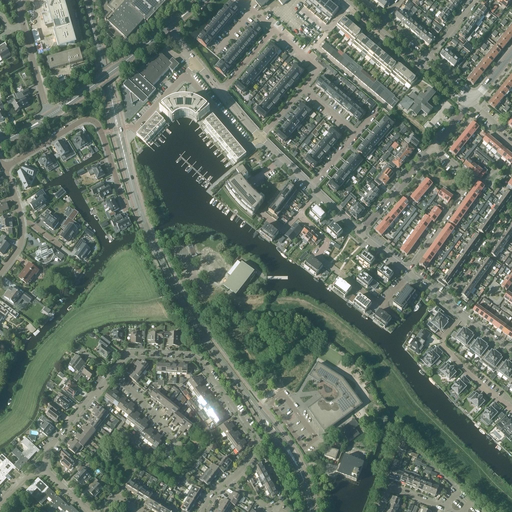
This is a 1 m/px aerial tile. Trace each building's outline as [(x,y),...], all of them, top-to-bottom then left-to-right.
[(46,0),(51,14),(44,16),(47,28),(54,26),(61,48),(75,44),(62,0),(46,0)] [(118,40),(122,36),(126,40),(144,20),(147,23),(168,0),(171,3),(174,0),(115,0),(111,4),(110,3),(110,2),(103,3),(105,19),(113,27),(109,32),(118,40)] [(267,6),(265,4),(269,0),(278,0),(282,5),(288,0),(254,0),(260,8),(261,7),(262,9),(267,6)] [(316,9),(323,0),(315,0),(312,5),(316,9)] [(321,13),(329,3),(326,0),(323,0),(316,9),(321,13)] [(380,0),(378,3),(384,8),(390,1),(387,0),(380,0)] [(459,4),(453,0),(452,0),(449,4),(455,9),(459,4)] [(507,0),(501,0),(499,3),(498,5),(501,7),(502,5),(507,9),(509,6),(507,5),(510,2),(507,0)] [(405,16),(414,6),(408,1),(404,6),(406,7),(403,13),(400,10),(394,17),(400,22),(405,16)] [(227,7),(235,15),(236,13),(238,11),(234,7),(235,5),(232,3),(231,4),(230,4),(227,7)] [(325,16),(334,6),(329,3),(321,13),(325,16)] [(455,9),(449,4),(445,9),(451,14),(455,9)] [(330,20),(338,10),(334,6),(325,16),(330,20)] [(477,11),(483,16),(485,17),(489,13),(487,11),(481,6),(477,11)] [(235,15),(227,7),(223,11),(232,18),(233,16),(234,17),(235,15)] [(451,14),(445,9),(441,14),(447,19),(451,14)] [(232,18),(223,11),(220,15),(229,22),(230,21),(230,20),(232,18)] [(485,17),(483,16),(477,11),(473,16),(479,21),(481,22),(485,17)] [(447,19),(441,14),(438,18),(437,18),(434,21),(439,25),(442,22),(444,24),(447,19)] [(229,22),(220,15),(217,18),(225,26),(227,23),(228,24),(229,22)] [(405,26),(410,20),(405,16),(400,22),(405,26)] [(479,21),(473,16),(470,21),(476,25),(479,21)] [(225,26),(217,18),(214,22),(223,30),(224,28),(223,28),(225,26)] [(341,30),(348,22),(343,18),(336,26),(341,30)] [(409,29),(414,23),(410,20),(405,26),(409,29)] [(476,25),(470,21),(466,25),(472,30),(476,25)] [(223,30),(214,22),(211,26),(219,33),(221,31),(223,30)] [(348,22),(341,30),(340,31),(345,35),(345,34),(353,26),(348,22)] [(414,33),(419,27),(414,23),(409,29),(414,33)] [(250,27),(258,35),(262,31),(261,30),(262,29),(259,26),(258,27),(254,24),(253,26),(252,25),(250,27)] [(442,29),(437,24),(435,27),(433,29),(438,33),(442,29)] [(473,31),(472,30),(466,25),(462,30),(470,37),(472,34),(473,31)] [(219,33),(211,26),(207,30),(216,37),(218,35),(217,35),(219,33)] [(345,34),(350,38),(357,29),(353,26),(345,34)] [(258,35),(250,27),(248,30),(248,31),(248,32),(255,38),(258,35)] [(418,37),(423,31),(419,27),(414,33),(418,37)] [(362,33),(357,29),(350,38),(349,39),(352,41),(350,42),(352,44),(355,41),(360,35),(361,35),(362,33)] [(216,37),(207,30),(204,33),(213,40),(215,38),(216,37)] [(466,41),(470,37),(462,30),(458,35),(460,37),(458,39),(463,43),(465,41),(466,41)] [(423,41),(428,35),(423,31),(418,37),(423,41)] [(255,38),(248,32),(246,33),(246,32),(244,35),(252,42),(255,38)] [(428,35),(423,41),(429,46),(435,39),(431,36),(433,34),(431,32),(428,35)] [(213,40),(204,33),(201,37),(210,44),(211,43),(211,42),(213,40)] [(496,45),(502,50),(511,39),(505,34),(496,45)] [(252,42),(244,35),(241,37),(242,38),(241,39),(249,46),(252,42)] [(360,35),(355,41),(352,44),(357,48),(365,39),(361,35),(360,35)] [(210,44),(201,37),(198,41),(206,48),(208,45),(209,46),(210,44)] [(249,46),(241,39),(240,40),(239,40),(237,42),(246,49),(249,46)] [(370,42),(365,39),(357,48),(362,52),(370,42)] [(246,49),(237,42),(235,45),(236,45),(235,46),(243,53),(246,49)] [(362,52),(366,56),(374,46),(370,42),(362,52)] [(464,45),(464,46),(462,47),(463,47),(470,54),(474,49),(466,42),(464,44),(464,45)] [(6,48),(7,46),(6,46),(5,44),(0,46),(0,57),(2,61),(10,55),(6,48)] [(272,44),(269,48),(277,54),(280,50),(279,49),(280,49),(275,45),(275,46),(272,44)] [(233,47),(231,49),(240,57),(243,53),(235,46),(234,48),(233,47)] [(371,60),(379,50),(374,46),(366,56),(371,60)] [(440,55),(445,59),(450,53),(451,51),(447,47),(440,55)] [(485,58),(492,63),(501,52),(494,47),(485,58)] [(275,60),(278,56),(276,55),(277,54),(269,48),(265,52),(275,60)] [(51,70),(83,61),(80,49),(47,59),(51,70)] [(240,57),(231,49),(229,52),(230,53),(229,54),(236,60),(240,57)] [(371,60),(375,64),(383,54),(379,50),(371,60)] [(275,60),(265,52),(261,57),(271,65),(275,60)] [(179,66),(173,60),(172,60),(170,62),(160,53),(153,60),(152,59),(145,67),(144,66),(137,73),(136,72),(135,73),(131,76),(132,77),(124,86),(131,93),(130,94),(131,102),(133,102),(135,101),(136,100),(137,99),(140,101),(144,97),(147,100),(156,91),(152,87),(169,69),(173,73),(179,66)] [(449,63),(454,57),(450,53),(445,59),(449,63)] [(227,54),(225,57),(233,64),(236,60),(229,54),(228,55),(227,54)] [(375,64),(376,64),(380,67),(381,67),(380,67),(388,58),(383,54),(375,64)] [(257,61),(265,68),(269,64),(270,65),(271,65),(261,57),(261,56),(257,61)] [(233,64),(225,57),(223,59),(223,60),(223,61),(230,68),(233,64)] [(454,57),(449,63),(454,67),(456,65),(459,67),(464,61),(461,59),(459,61),(454,57)] [(380,67),(381,67),(385,71),(392,62),(388,58),(380,67)] [(476,69),(483,74),(492,63),(485,58),(476,69)] [(221,62),(219,64),(227,71),(230,68),(223,61),(221,62)] [(254,65),(261,72),(265,68),(257,61),(254,65)] [(346,70),(351,65),(346,61),(342,66),(346,70)] [(385,71),(384,71),(389,75),(390,74),(397,66),(392,62),(385,71)] [(295,63),(291,67),(301,75),(304,71),(302,69),(302,68),(298,65),(295,63)] [(227,71),(219,64),(216,67),(217,67),(216,69),(224,75),(227,71)] [(397,66),(390,74),(395,78),(403,68),(398,64),(397,66)] [(250,69),(250,70),(259,78),(260,77),(258,76),(261,72),(254,65),(251,69),(250,69)] [(351,73),(355,68),(351,65),(346,70),(351,73)] [(288,71),(297,79),(301,75),(291,67),(288,71)] [(356,77),(360,72),(355,68),(351,73),(356,77)] [(399,81),(407,72),(403,68),(395,78),(399,81)] [(483,74),(476,69),(467,80),(474,85),(483,74)] [(256,82),(259,78),(250,70),(246,74),(256,82)] [(297,79),(288,71),(287,72),(289,74),(286,77),(293,84),(297,79)] [(364,76),(362,74),(360,72),(356,77),(360,81),(364,76)] [(404,85),(406,83),(412,76),(407,72),(399,81),(404,85)] [(252,87),(256,82),(246,74),(242,79),(250,85),(252,87)] [(328,79),(324,75),(315,85),(320,89),(328,79)] [(294,84),(293,84),(286,77),(285,78),(283,76),(280,80),(290,88),(294,84)] [(369,80),(364,76),(360,81),(365,85),(369,80)] [(417,80),(412,76),(406,83),(404,85),(405,86),(408,89),(409,89),(409,88),(410,87),(417,80)] [(242,79),(238,83),(248,91),(249,90),(247,89),(250,85),(242,79)] [(324,93),(332,83),(328,79),(320,89),(324,93)] [(289,89),(290,88),(280,80),(276,84),(286,93),(289,89)] [(365,85),(367,87),(369,89),(374,84),(369,80),(365,85)] [(497,93),(503,98),(511,87),(511,86),(506,81),(497,93)] [(245,95),(248,91),(238,83),(235,87),(238,89),(237,90),(241,94),(242,93),(245,95)] [(328,96),(337,87),(332,83),(324,93),(325,93),(328,96)] [(282,97),(286,93),(276,84),(272,89),(282,97)] [(333,100),(341,90),(337,87),(328,96),(333,100)] [(279,101),(282,97),(272,89),(269,93),(271,95),(279,101)] [(407,111),(408,110),(416,116),(421,111),(427,116),(432,110),(426,105),(435,95),(429,89),(424,95),(423,94),(422,95),(421,94),(417,99),(416,98),(417,97),(414,94),(411,94),(408,99),(406,97),(400,103),(401,106),(407,111)] [(19,102),(22,108),(26,106),(26,107),(29,105),(26,99),(29,98),(28,95),(30,94),(28,90),(20,95),(22,100),(19,102)] [(337,103),(345,94),(341,90),(333,100),(337,103)] [(383,101),(387,96),(383,92),(378,97),(383,101)] [(488,104),(489,105),(494,109),(503,98),(497,93),(488,104)] [(341,107),(350,98),(345,94),(337,103),(341,107)] [(275,106),(279,101),(271,95),(267,99),(265,97),(265,98),(274,106),(275,106)] [(383,101),(388,104),(392,99),(387,96),(383,101)] [(160,109),(159,110),(172,122),(173,121),(174,120),(175,120),(175,119),(177,119),(177,118),(178,118),(179,118),(179,117),(180,117),(181,117),(182,117),(183,117),(184,117),(185,117),(186,117),(188,117),(189,118),(190,118),(191,118),(192,119),(193,119),(193,120),(194,120),(195,121),(196,121),(196,122),(197,123),(210,111),(209,111),(209,110),(208,109),(207,108),(206,107),(205,106),(204,106),(203,105),(202,104),(201,104),(200,103),(199,103),(198,102),(197,102),(196,102),(195,101),(194,101),(194,100),(194,101),(192,100),(193,98),(187,97),(187,100),(185,99),(184,99),(183,99),(182,99),(181,99),(180,100),(179,100),(178,100),(177,100),(176,100),(175,101),(174,101),(173,101),(172,102),(170,102),(170,103),(168,103),(167,104),(166,104),(165,105),(165,106),(164,106),(163,107),(162,108),(161,108),(160,109)] [(271,110),(274,106),(265,98),(261,102),(271,110)] [(341,107),(346,111),(354,101),(350,98),(341,107)] [(369,99),(368,100),(366,102),(370,106),(368,108),(371,110),(376,105),(369,99)] [(397,103),(392,99),(388,104),(392,108),(397,103)] [(10,110),(13,108),(14,108),(16,111),(22,108),(19,102),(18,101),(17,102),(16,100),(17,100),(15,100),(14,101),(12,101),(10,101),(9,102),(8,102),(7,102),(8,102),(10,111),(10,110)] [(349,114),(350,115),(358,105),(354,101),(346,111),(349,114)] [(267,115),(271,110),(261,102),(257,107),(267,115)] [(299,108),(307,116),(309,117),(314,112),(311,110),(311,109),(307,105),(307,106),(303,103),(303,104),(301,106),(299,108)] [(354,118),(362,109),(358,105),(350,115),(353,118),(353,117),(354,118)] [(263,119),(267,115),(257,107),(254,110),(257,113),(256,114),(260,117),(261,116),(263,119)] [(304,120),(307,116),(299,108),(298,110),(297,110),(296,112),(295,113),(304,120)] [(364,114),(366,112),(362,109),(354,118),(358,121),(360,119),(361,120),(365,115),(364,114)] [(300,124),(304,120),(295,113),(293,115),(292,117),(300,124)] [(156,114),(152,119),(162,127),(166,123),(156,114)] [(213,116),(203,124),(207,128),(217,120),(213,116)] [(302,126),(300,124),(292,117),(291,117),(287,122),(296,129),(298,131),(302,126)] [(384,121),(391,128),(395,123),(392,120),(389,118),(388,117),(384,121)] [(152,119),(148,123),(158,131),(162,127),(152,119)] [(217,120),(207,128),(211,133),(220,124),(217,120)] [(384,121),(380,125),(388,132),(391,128),(384,121)] [(284,126),(292,134),(296,129),(287,122),(286,124),(284,126)] [(148,123),(144,127),(154,136),(158,131),(148,123)] [(475,133),(479,128),(472,123),(469,128),(475,133)] [(220,124),(211,133),(214,137),(224,129),(220,124)] [(390,133),(388,132),(380,125),(377,130),(376,129),(376,130),(384,136),(386,138),(390,133)] [(282,129),(280,131),(288,138),(292,134),(284,126),(283,127),(281,129),(282,129)] [(144,127),(141,131),(150,140),(154,136),(144,127)] [(327,132),(329,134),(337,141),(339,139),(341,137),(341,136),(338,133),(339,132),(335,129),(334,130),(331,127),(327,132)] [(471,137),(475,133),(469,128),(465,132),(471,137)] [(224,129),(214,137),(218,141),(228,133),(226,131),(224,129)] [(380,140),(384,136),(376,130),(372,134),(382,143),(382,142),(380,140)] [(141,131),(137,135),(146,144),(150,140),(141,131)] [(290,139),(288,138),(280,131),(278,133),(276,135),(276,136),(279,138),(278,139),(282,143),(283,142),(286,145),(290,139)] [(465,132),(461,137),(467,142),(471,137),(465,132)] [(228,133),(218,141),(222,146),(231,137),(228,133)] [(91,143),(85,134),(82,136),(81,134),(80,135),(81,135),(79,136),(78,136),(78,137),(75,139),(76,140),(73,141),(76,145),(77,144),(78,144),(81,148),(87,144),(88,145),(91,143)] [(336,143),(337,141),(329,134),(325,138),(333,145),(334,145),(336,143)] [(378,147),(382,143),(372,134),(369,139),(376,145),(378,147)] [(409,144),(410,142),(417,147),(421,142),(414,136),(412,135),(408,140),(406,138),(404,140),(409,144)] [(488,135),(483,141),(487,145),(492,139),(488,135)] [(231,137),(222,146),(225,150),(235,142),(233,139),(231,137)] [(461,137),(457,142),(463,147),(467,142),(461,137)] [(333,146),(333,145),(325,138),(321,142),(330,150),(331,148),(332,148),(333,146)] [(376,145),(369,139),(366,142),(365,142),(365,143),(374,151),(375,150),(373,149),(376,145)] [(487,145),(492,149),(497,143),(492,139),(487,145)] [(315,146),(325,155),(326,155),(330,150),(321,142),(319,141),(315,146)] [(54,146),(56,150),(57,151),(57,150),(58,152),(57,152),(58,152),(59,154),(61,158),(69,153),(71,157),(62,142),(60,143),(59,143),(56,144),(57,145),(54,146)] [(235,142),(225,150),(229,154),(239,146),(235,142)] [(457,142),(453,147),(459,151),(463,147),(457,142)] [(361,147),(371,155),(374,151),(365,143),(361,147)] [(497,153),(502,147),(497,143),(492,149),(497,153)] [(404,150),(410,155),(414,151),(407,145),(404,150)] [(99,152),(97,147),(94,149),(93,146),(89,147),(92,154),(99,152)] [(239,146),(229,154),(233,159),(242,150),(239,146)] [(324,157),(325,155),(315,146),(311,150),(313,152),(321,159),(322,158),(322,159),(324,157)] [(367,160),(371,155),(361,147),(357,152),(367,160)] [(456,156),(459,151),(453,147),(449,151),(456,156)] [(501,157),(506,151),(502,147),(497,153),(501,157)] [(242,150),(233,159),(237,163),(246,155),(242,150)] [(400,154),(406,160),(410,155),(404,150),(400,154)] [(506,161),(511,155),(506,151),(501,157),(506,161)] [(307,155),(317,164),(320,161),(320,162),(322,160),(321,159),(313,152),(310,156),(308,154),(307,155)] [(396,159),(403,164),(406,160),(400,154),(399,156),(396,154),(394,157),(396,159)] [(39,161),(42,166),(44,165),(46,169),(51,165),(54,169),(58,166),(51,155),(48,157),(47,155),(43,157),(44,158),(39,161)] [(316,166),(317,164),(307,155),(303,159),(306,162),(306,163),(310,166),(311,166),(314,168),(315,168),(316,166)] [(355,155),(351,159),(359,166),(363,161),(355,155)] [(346,164),(347,164),(356,172),(361,167),(359,166),(351,159),(346,164)] [(403,164),(396,159),(394,161),(392,160),(388,164),(394,168),(395,166),(399,169),(403,164)] [(468,159),(463,166),(468,170),(473,163),(468,159)] [(478,167),(473,163),(468,170),(473,173),(478,167)] [(353,176),(356,172),(347,164),(343,168),(353,176)] [(103,172),(102,172),(101,170),(102,170),(101,170),(99,166),(93,169),(92,166),(86,169),(90,176),(94,174),(97,179),(97,180),(98,180),(104,176),(105,176),(104,176),(103,172)] [(233,182),(224,188),(229,195),(234,201),(239,207),(245,213),(252,218),(254,214),(265,201),(261,198),(260,198),(254,193),(250,188),(244,181),(250,177),(242,166),(236,170),(241,177),(233,182)] [(488,171),(485,169),(484,168),(482,171),(478,167),(473,173),(477,177),(478,176),(481,179),(488,171)] [(22,172),(18,174),(24,187),(26,187),(29,185),(25,177),(26,176),(32,179),(35,173),(25,168),(22,172)] [(349,181),(353,176),(343,168),(340,172),(339,172),(349,181)] [(393,176),(393,175),(387,170),(383,175),(389,180),(391,178),(392,178),(393,177),(393,176)] [(349,181),(339,172),(336,177),(343,184),(345,185),(349,181)] [(387,183),(389,180),(383,175),(379,180),(385,185),(386,185),(388,183),(387,183)] [(339,188),(343,184),(336,177),(332,182),(339,188)] [(427,180),(422,185),(428,190),(433,185),(427,180)] [(374,188),(374,187),(375,186),(372,184),(373,183),(370,181),(367,185),(370,187),(367,190),(370,192),(376,197),(380,193),(374,188)] [(98,192),(101,198),(111,192),(108,185),(104,187),(102,183),(101,184),(101,182),(96,185),(97,186),(94,188),(96,193),(98,192)] [(335,191),(336,192),(339,188),(332,182),(328,186),(331,188),(330,188),(334,192),(335,191)] [(372,202),(376,197),(370,192),(367,190),(359,183),(358,185),(365,191),(364,192),(365,193),(368,195),(366,197),(372,202)] [(478,183),(474,188),(481,192),(484,187),(478,183)] [(285,189),(295,197),(300,191),(296,186),(294,189),(288,185),(285,189)] [(422,185),(418,190),(424,195),(428,190),(422,185)] [(474,188),(471,193),(477,197),(481,192),(474,188)] [(290,200),(292,201),(295,197),(285,189),(282,194),(290,200)] [(42,205),(46,203),(43,198),(46,196),(42,190),(36,194),(38,197),(33,201),(34,202),(30,204),(32,206),(31,207),(33,210),(34,209),(34,210),(38,208),(38,209),(42,207),(42,205)] [(419,201),(424,195),(418,190),(413,195),(419,201)] [(443,190),(438,196),(443,200),(448,193),(443,190)] [(503,196),(509,201),(511,196),(511,194),(507,191),(503,196)] [(368,207),(372,202),(366,197),(360,192),(359,194),(364,199),(362,202),(361,202),(359,205),(363,208),(365,205),(368,207)] [(453,197),(448,193),(443,200),(448,203),(453,197)] [(474,202),(477,197),(471,193),(467,198),(474,202)] [(278,198),(287,204),(290,200),(282,194),(278,198)] [(414,206),(417,203),(419,201),(413,195),(411,198),(408,201),(410,203),(414,206)] [(499,201),(506,206),(509,201),(503,196),(499,201)] [(275,202),(284,209),(287,204),(278,198),(275,202)] [(470,207),(474,202),(467,198),(464,203),(470,207)] [(115,204),(115,203),(113,199),(107,203),(106,204),(108,208),(109,207),(111,211),(108,212),(111,217),(116,214),(114,212),(118,210),(116,206),(116,205),(116,206),(115,204)] [(403,199),(399,203),(405,209),(409,204),(407,202),(403,199)] [(506,206),(499,201),(497,200),(494,204),(496,206),(502,210),(506,206)] [(272,207),(280,213),(284,209),(275,202),(272,207)] [(0,203),(0,212),(8,209),(6,203),(2,204),(2,203),(0,203)] [(352,207),(352,208),(360,215),(364,211),(355,203),(354,205),(352,207)] [(399,203),(395,208),(401,213),(405,209),(399,203)] [(464,203),(460,208),(466,212),(470,207),(464,203)] [(502,210),(496,206),(493,211),(499,215),(502,210)] [(277,217),(280,213),(272,207),(268,211),(274,215),(272,218),(277,221),(279,218),(277,217)] [(310,213),(315,218),(321,212),(316,207),(310,213)] [(360,215),(352,208),(350,211),(349,210),(348,211),(347,210),(345,213),(348,216),(351,218),(352,216),(356,220),(360,215)] [(395,208),(391,213),(397,218),(401,213),(395,208)] [(435,208),(431,213),(438,218),(441,213),(435,208)] [(460,208),(456,212),(463,217),(466,212),(460,208)] [(59,223),(54,219),(49,216),(52,213),(47,210),(39,217),(40,218),(41,219),(43,220),(42,220),(45,222),(44,223),(47,225),(46,226),(53,231),(59,223)] [(499,215),(493,211),(489,216),(495,220),(499,215)] [(326,216),(321,212),(315,218),(320,223),(326,216)] [(456,212),(453,217),(459,222),(463,217),(456,212)] [(391,213),(387,217),(393,222),(397,218),(391,213)] [(434,223),(438,218),(431,213),(428,218),(432,221),(434,223)] [(2,229),(13,228),(12,220),(11,220),(11,218),(8,218),(7,215),(0,218),(0,220),(1,222),(2,229)] [(121,216),(111,222),(114,228),(117,226),(119,231),(122,230),(122,231),(126,229),(126,228),(131,225),(127,217),(123,219),(121,217),(121,216)] [(425,216),(422,221),(428,226),(432,221),(428,218),(425,216)] [(486,221),(492,225),(495,220),(489,216),(486,221)] [(67,227),(61,236),(68,241),(77,229),(74,227),(77,223),(68,217),(63,224),(67,227)] [(389,227),(393,222),(387,217),(383,222),(389,227)] [(449,222),(456,227),(459,222),(453,217),(449,222)] [(422,221),(418,226),(425,231),(428,226),(422,221)] [(492,225),(486,221),(483,224),(482,223),(481,225),(488,230),(490,228),(491,228),(492,226),(492,225)] [(385,232),(389,227),(383,222),(379,226),(385,232)] [(327,230),(332,234),(338,228),(333,223),(327,230)] [(272,229),(267,224),(260,233),(266,238),(272,229)] [(479,226),(481,227),(478,231),(485,235),(488,230),(481,225),(480,224),(479,226)] [(296,225),(287,235),(293,240),(302,230),(296,225)] [(454,230),(448,225),(444,230),(450,235),(454,230)] [(375,231),(381,236),(385,232),(379,226),(375,231)] [(421,236),(425,231),(418,226),(415,231),(421,236)] [(305,237),(311,231),(306,228),(299,235),(300,236),(302,234),(305,237)] [(343,233),(338,228),(332,234),(336,239),(343,233)] [(278,233),(272,229),(266,238),(272,242),(278,233)] [(447,240),(450,235),(444,230),(441,235),(447,240)] [(305,237),(304,239),(308,243),(308,242),(315,235),(311,231),(305,237)] [(418,241),(421,236),(415,231),(411,236),(418,241)] [(510,238),(504,234),(500,239),(507,243),(510,238)] [(0,252),(3,255),(10,245),(6,242),(8,239),(3,235),(1,239),(2,240),(0,242),(0,252)] [(321,241),(315,235),(308,242),(310,244),(311,243),(313,245),(315,243),(317,246),(321,241)] [(443,244),(447,240),(441,235),(437,240),(443,244)] [(482,239),(476,235),(472,240),(478,244),(482,239)] [(411,236),(407,241),(414,246),(418,241),(411,236)] [(85,243),(83,241),(81,240),(81,239),(74,249),(75,249),(78,252),(76,255),(75,256),(77,257),(77,258),(80,261),(80,260),(81,260),(82,259),(83,259),(83,258),(89,249),(84,245),(85,243)] [(497,244),(503,248),(507,243),(500,239),(497,244)] [(437,240),(433,245),(440,249),(443,244),(437,240)] [(474,250),(478,244),(472,240),(468,245),(474,250)] [(410,251),(414,246),(407,241),(404,246),(410,251)] [(493,249),(500,253),(503,248),(497,244),(493,249)] [(433,245),(430,250),(436,254),(440,249),(433,245)] [(471,255),(474,250),(468,245),(464,250),(471,255)] [(407,256),(410,251),(404,246),(400,251),(407,256)] [(41,263),(43,263),(43,264),(44,264),(45,264),(47,264),(48,264),(48,263),(49,263),(50,262),(51,262),(52,261),(52,260),(53,260),(52,259),(55,255),(61,260),(65,255),(54,247),(52,250),(49,251),(48,248),(42,250),(41,249),(41,248),(40,248),(39,248),(39,249),(39,250),(40,251),(36,253),(38,256),(35,259),(39,262),(41,263)] [(500,253),(493,249),(490,254),(496,258),(500,253)] [(430,250),(426,255),(433,259),(436,254),(430,250)] [(467,260),(471,255),(464,250),(461,255),(467,260)] [(306,252),(299,260),(301,262),(308,254),(306,252)] [(369,256),(364,252),(359,259),(364,264),(369,256)] [(426,255),(423,260),(429,264),(433,259),(426,255)] [(463,265),(467,260),(461,255),(457,260),(463,265)] [(375,261),(369,256),(364,264),(369,268),(375,261)] [(304,267),(310,271),(317,263),(311,258),(304,267)] [(493,263),(487,258),(483,263),(489,268),(493,263)] [(426,269),(429,264),(423,260),(419,265),(426,269)] [(460,270),(463,265),(457,260),(453,266),(460,270)] [(237,261),(232,268),(227,275),(230,277),(223,286),(235,296),(253,273),(241,263),(241,264),(237,261)] [(323,267),(317,263),(310,271),(316,276),(323,267)] [(486,273),(489,268),(483,263),(479,269),(486,273)] [(29,285),(39,271),(29,264),(19,278),(29,285)] [(456,275),(460,270),(453,266),(450,271),(456,275)] [(377,274),(383,278),(388,271),(383,267),(377,274)] [(482,278),(486,273),(479,269),(476,274),(482,278)] [(452,280),(456,275),(450,271),(449,272),(448,270),(447,272),(448,273),(446,276),(452,280)] [(393,275),(388,271),(383,278),(388,282),(393,275)] [(362,273),(356,280),(362,284),(367,277),(362,273)] [(478,283),(482,278),(476,274),(472,279),(478,283)] [(437,281),(439,282),(445,287),(447,284),(449,286),(452,280),(446,276),(445,278),(441,276),(437,281)] [(367,277),(362,284),(367,288),(368,288),(371,290),(376,284),(367,277)] [(472,279),(468,284),(475,288),(478,283),(472,279)] [(339,293),(345,285),(339,280),(333,289),(339,293)] [(501,287),(506,291),(507,291),(510,286),(504,282),(501,287)] [(471,294),(474,289),(475,288),(468,284),(465,289),(471,294)] [(345,285),(339,293),(345,298),(351,289),(345,285)] [(5,297),(14,304),(13,305),(17,307),(22,300),(28,304),(30,302),(23,296),(12,287),(5,297)] [(406,287),(402,293),(411,299),(415,293),(406,287)] [(461,298),(467,303),(469,300),(467,299),(471,294),(465,289),(461,294),(463,296),(461,298)] [(346,297),(352,302),(356,298),(351,292),(346,297)] [(30,302),(33,298),(25,293),(23,296),(30,302)] [(406,305),(411,299),(402,293),(397,298),(406,305)] [(365,300),(359,295),(353,304),(359,309),(365,300)] [(397,298),(393,304),(402,311),(406,305),(397,298)] [(371,304),(365,300),(359,309),(365,313),(371,304)] [(0,322),(2,320),(3,320),(8,313),(16,319),(19,315),(2,302),(0,304),(0,322)] [(478,315),(482,309),(477,305),(473,311),(478,315)] [(437,314),(434,318),(445,327),(447,324),(446,323),(447,321),(446,320),(448,318),(443,314),(444,313),(436,307),(434,311),(437,314)] [(482,309),(478,315),(482,318),(487,312),(482,309)] [(373,319),(378,324),(385,315),(379,311),(373,319)] [(487,312),(482,318),(487,322),(492,316),(487,312)] [(391,320),(385,315),(378,324),(384,328),(391,320)] [(492,316),(487,322),(492,325),(497,319),(492,316)] [(442,330),(445,327),(434,318),(430,323),(429,322),(427,326),(430,329),(435,334),(438,330),(440,331),(441,329),(442,330)] [(497,319),(492,325),(497,329),(501,323),(497,319)] [(501,323),(497,329),(502,332),(506,326),(501,323)] [(506,326),(502,332),(507,336),(511,330),(506,326)] [(0,335),(5,339),(9,334),(0,327),(0,335)] [(460,343),(469,332),(465,330),(465,331),(463,330),(462,331),(459,329),(456,334),(454,333),(450,337),(455,341),(456,340),(460,343)] [(122,341),(123,331),(114,330),(113,340),(122,341)] [(414,340),(410,345),(416,349),(414,351),(419,354),(425,345),(424,344),(425,343),(423,342),(425,340),(425,341),(430,334),(424,330),(423,332),(421,330),(417,337),(415,341),(414,340)] [(145,339),(145,332),(142,332),(142,334),(131,333),(131,343),(141,344),(141,339),(145,339)] [(151,332),(151,335),(147,335),(147,340),(151,341),(151,344),(159,345),(159,339),(163,339),(163,333),(151,332)] [(469,332),(460,343),(465,347),(465,348),(467,349),(474,340),(472,339),(473,337),(471,336),(472,335),(469,332)] [(178,346),(179,333),(170,333),(164,333),(164,338),(170,339),(169,346),(178,346)] [(109,345),(111,342),(104,336),(102,339),(109,345)] [(107,348),(107,347),(109,345),(101,340),(98,343),(102,346),(97,352),(106,359),(111,351),(107,348)] [(474,340),(467,349),(469,351),(468,353),(473,356),(474,354),(483,343),(480,341),(479,342),(477,341),(476,342),(474,340)] [(486,346),(483,343),(474,354),(479,358),(481,360),(488,351),(486,350),(487,348),(485,347),(486,346)] [(428,357),(425,360),(425,361),(425,364),(428,364),(428,363),(431,366),(438,358),(438,357),(439,356),(439,357),(441,354),(442,353),(437,348),(436,349),(433,351),(432,352),(429,355),(427,355),(427,357),(428,357)] [(483,364),(487,367),(497,354),(494,352),(493,353),(492,352),(490,353),(488,351),(481,360),(480,362),(482,364),(483,364)] [(491,372),(494,374),(495,372),(502,362),(500,360),(501,359),(500,358),(500,357),(497,354),(487,367),(492,371),(491,372)] [(79,372),(85,364),(82,362),(83,361),(76,356),(68,366),(75,371),(76,370),(79,372)] [(136,363),(146,371),(149,366),(142,361),(140,363),(137,361),(136,363)] [(505,364),(502,362),(495,372),(498,374),(498,373),(503,376),(511,365),(508,363),(508,364),(506,362),(505,364)] [(146,371),(136,363),(134,365),(137,367),(136,369),(143,375),(146,371)] [(343,380),(318,364),(310,377),(320,383),(320,382),(321,381),(322,381),(323,381),(334,389),(338,393),(338,394),(339,395),(339,396),(338,398),(338,399),(337,400),(333,403),(331,404),(330,404),(329,404),(327,403),(326,403),(325,402),(323,399),(309,410),(325,432),(361,405),(343,380)] [(445,364),(439,370),(442,373),(442,374),(442,377),(444,377),(445,376),(449,380),(452,377),(455,377),(455,375),(454,374),(455,374),(452,371),(453,370),(453,368),(451,368),(450,369),(447,366),(445,364)] [(511,365),(503,376),(507,380),(507,381),(509,383),(511,379),(511,365)] [(74,380),(73,382),(75,384),(77,381),(77,382),(82,376),(84,377),(85,377),(86,376),(90,379),(94,373),(91,371),(92,370),(90,369),(89,370),(86,367),(84,366),(74,379),(74,380)] [(130,371),(139,378),(143,375),(136,369),(134,371),(131,369),(130,371)] [(139,378),(130,371),(128,373),(131,375),(129,377),(136,383),(139,378)] [(192,386),(201,379),(200,377),(197,379),(195,377),(188,382),(192,386)] [(455,387),(452,390),(452,391),(452,393),(455,393),(458,396),(466,388),(465,387),(466,386),(468,384),(469,383),(464,378),(463,379),(460,381),(459,382),(457,385),(456,384),(454,384),(454,386),(455,387)] [(63,390),(73,397),(75,394),(74,393),(77,390),(75,388),(77,386),(74,384),(75,384),(73,382),(72,382),(68,379),(64,385),(66,386),(63,390)] [(201,379),(192,386),(194,390),(195,390),(200,387),(201,386),(200,383),(203,381),(201,379)] [(196,396),(206,388),(205,386),(201,389),(200,387),(195,390),(194,390),(193,391),(196,396)] [(196,396),(199,400),(206,395),(204,393),(207,390),(206,388),(196,396)] [(109,401),(117,391),(115,390),(112,393),(110,391),(105,398),(109,401)] [(151,399),(153,401),(160,393),(155,390),(150,396),(153,398),(151,399)] [(117,391),(109,401),(113,404),(118,397),(116,396),(119,393),(117,391)] [(69,407),(68,406),(70,403),(66,400),(68,397),(62,393),(59,396),(61,397),(56,403),(65,410),(66,409),(67,409),(69,407)] [(157,401),(159,403),(164,396),(160,393),(153,401),(155,402),(157,401)] [(474,393),(468,400),(471,403),(471,406),(473,406),(474,406),(478,409),(481,406),(481,407),(484,407),(484,404),(483,404),(484,403),(481,400),(481,398),(479,398),(476,396),(474,393)] [(199,400),(202,404),(212,397),(211,395),(207,397),(206,395),(199,400)] [(118,397),(113,404),(117,407),(125,397),(123,396),(120,399),(118,397)] [(168,399),(164,396),(159,403),(161,404),(160,406),(161,407),(168,399)] [(125,397),(117,407),(121,410),(126,404),(124,402),(127,399),(125,397)] [(205,408),(212,403),(210,401),(214,399),(212,397),(202,404),(200,405),(203,410),(205,408)] [(172,402),(168,399),(161,407),(163,409),(165,407),(167,409),(172,402)] [(126,404),(121,410),(125,414),(133,404),(131,402),(128,405),(126,404)] [(166,414),(168,415),(176,406),(172,402),(167,409),(169,411),(166,414)] [(213,405),(212,403),(205,408),(208,412),(218,405),(217,403),(213,405)] [(486,418),(489,421),(497,414),(496,413),(497,412),(499,410),(499,409),(500,408),(495,403),(494,404),(491,407),(492,407),(491,408),(490,408),(488,411),(487,410),(485,410),(485,412),(486,413),(483,415),(484,416),(483,416),(483,419),(486,419),(486,418)] [(59,418),(61,415),(57,412),(59,409),(51,404),(47,409),(50,411),(47,415),(55,421),(58,417),(59,418)] [(133,404),(125,414),(129,417),(132,413),(135,410),(132,408),(135,405),(133,404)] [(211,415),(211,416),(218,411),(216,409),(220,407),(218,405),(208,412),(209,414),(210,415),(211,415)] [(173,414),(175,415),(177,412),(180,409),(176,406),(168,415),(170,417),(173,414)] [(109,415),(107,413),(108,412),(103,409),(103,410),(100,408),(98,411),(95,408),(94,410),(103,418),(105,419),(109,415)] [(103,418),(94,410),(92,412),(95,414),(94,417),(95,418),(100,422),(103,418)] [(214,420),(224,413),(223,411),(219,413),(218,411),(211,416),(209,418),(212,422),(214,420)] [(131,423),(139,413),(137,412),(134,415),(132,413),(129,417),(127,420),(131,423)] [(172,423),(174,425),(181,415),(177,412),(175,415),(172,418),(174,420),(172,423)] [(139,413),(131,423),(135,426),(140,419),(138,418),(140,415),(139,413)] [(217,425),(224,420),(222,417),(226,415),(224,413),(214,420),(217,425)] [(185,418),(181,415),(174,425),(176,426),(178,423),(180,425),(185,418)] [(45,437),(46,436),(47,437),(54,428),(51,427),(53,424),(44,417),(41,420),(43,422),(39,427),(43,430),(41,432),(42,434),(42,435),(43,436),(44,437),(45,437)] [(89,419),(99,427),(102,423),(100,422),(95,418),(94,420),(91,417),(89,419)] [(505,417),(500,422),(505,427),(504,428),(508,431),(506,433),(509,436),(511,434),(511,435),(511,422),(510,421),(510,422),(505,417)] [(140,419),(135,426),(139,429),(146,419),(145,418),(142,421),(140,419)] [(189,422),(185,418),(180,425),(182,427),(180,430),(182,431),(189,422)] [(99,427),(89,419),(87,421),(91,424),(89,426),(95,431),(99,427)] [(146,419),(139,429),(143,433),(146,429),(148,426),(146,424),(149,421),(146,419)] [(345,426),(344,437),(349,443),(359,435),(354,429),(358,426),(354,419),(345,426)] [(186,430),(189,431),(194,425),(189,422),(182,431),(184,433),(186,430)] [(220,428),(223,433),(233,425),(232,423),(228,425),(227,423),(220,428)] [(226,437),(233,432),(231,429),(235,427),(233,425),(223,433),(221,434),(224,438),(226,437)] [(83,428),(92,435),(95,431),(89,426),(87,428),(84,426),(83,428)] [(92,435),(83,428),(81,429),(84,432),(83,434),(89,439),(92,435)] [(144,439),(152,429),(150,428),(148,431),(146,429),(143,433),(140,436),(144,439)] [(154,431),(152,429),(144,439),(148,442),(154,435),(152,434),(154,431)] [(226,437),(229,441),(239,433),(238,431),(234,434),(233,432),(226,437)] [(241,435),(239,433),(229,441),(232,445),(239,440),(237,438),(241,435)] [(76,436),(86,443),(89,439),(83,434),(81,436),(78,434),(76,436)] [(156,437),(154,435),(148,442),(152,445),(160,435),(158,434),(156,437)] [(162,437),(160,435),(152,445),(157,448),(162,442),(160,440),(162,437)] [(86,443),(76,436),(75,438),(78,440),(76,442),(83,447),(86,443)] [(24,451),(22,454),(23,456),(28,460),(36,452),(37,452),(39,450),(25,438),(22,442),(29,448),(25,452),(24,451)] [(240,442),(239,440),(232,445),(235,449),(245,441),(244,439),(240,442)] [(68,442),(78,450),(80,452),(83,448),(83,447),(76,442),(75,441),(73,443),(70,440),(68,442)] [(245,441),(235,449),(238,453),(245,448),(243,446),(247,443),(245,441)] [(78,450),(68,442),(67,444),(70,447),(68,449),(75,454),(78,450)] [(23,456),(22,454),(16,448),(12,452),(20,459),(14,466),(15,467),(19,471),(28,460),(23,456)] [(325,457),(332,459),(335,460),(336,459),(339,460),(342,452),(339,450),(338,452),(328,448),(325,457)] [(68,470),(74,463),(69,458),(71,457),(64,450),(59,455),(64,459),(60,463),(68,470)] [(0,472),(5,477),(15,467),(14,466),(2,455),(0,456),(0,460),(4,464),(0,468),(0,470),(1,471),(0,472)] [(338,473),(337,475),(356,481),(357,481),(364,465),(363,464),(345,456),(344,456),(339,470),(337,469),(336,472),(338,473)] [(225,457),(221,463),(228,468),(232,462),(225,457)] [(255,468),(257,473),(267,468),(265,466),(264,467),(261,462),(258,463),(260,466),(255,468)] [(221,463),(217,467),(217,468),(220,470),(220,471),(223,473),(228,468),(221,463)] [(76,470),(79,473),(78,475),(77,474),(74,478),(80,484),(84,480),(86,483),(91,477),(85,472),(87,470),(84,467),(83,468),(80,465),(76,470)] [(214,465),(210,471),(216,476),(220,471),(220,470),(217,468),(217,467),(214,465)] [(256,473),(259,478),(267,473),(266,471),(268,470),(267,468),(257,473),(256,473)] [(389,478),(395,480),(398,472),(392,469),(389,478)] [(400,482),(404,474),(401,473),(402,470),(399,469),(398,472),(395,480),(400,482)] [(406,485),(411,473),(405,470),(404,474),(400,482),(406,485)] [(210,471),(206,476),(212,481),(216,476),(210,471)] [(258,478),(260,483),(271,477),(270,475),(268,476),(267,473),(259,478),(258,478)] [(411,473),(406,485),(410,486),(409,487),(412,488),(412,487),(417,475),(411,473)] [(418,489),(421,481),(418,480),(419,476),(417,475),(412,487),(418,489)] [(200,480),(202,481),(208,486),(212,481),(206,476),(204,478),(203,476),(202,477),(200,479),(200,480)] [(263,487),(264,486),(272,482),(271,480),(272,479),(271,477),(260,483),(263,487)] [(39,491),(43,494),(48,488),(38,478),(26,491),(31,495),(33,493),(32,492),(37,487),(40,490),(39,491)] [(95,497),(103,489),(96,483),(98,481),(95,478),(90,483),(93,486),(88,491),(95,497)] [(130,481),(125,488),(131,492),(135,484),(130,481)] [(423,492),(427,483),(421,481),(418,489),(423,492)] [(273,485),(272,482),(264,486),(267,491),(276,486),(275,484),(273,485)] [(427,483),(423,492),(429,494),(433,486),(427,483)] [(131,492),(137,495),(141,488),(135,484),(131,492)] [(142,499),(147,491),(148,489),(142,486),(141,488),(137,495),(142,499)] [(277,488),(276,486),(267,491),(270,496),(274,493),(275,495),(278,494),(276,489),(277,488)] [(433,486),(429,494),(435,496),(436,494),(438,488),(433,486)] [(190,491),(199,497),(202,491),(195,487),(194,489),(192,488),(190,491)] [(47,497),(54,503),(59,498),(48,488),(43,494),(36,501),(40,504),(47,497)] [(153,495),(147,491),(142,499),(148,502),(150,498),(150,499),(152,496),(153,495)] [(199,497),(190,491),(186,497),(188,498),(195,502),(199,497)] [(229,496),(237,502),(240,497),(233,493),(232,495),(230,494),(229,496)] [(157,500),(152,496),(150,499),(150,498),(148,502),(145,506),(148,508),(150,510),(151,509),(156,502),(157,500)] [(237,502),(229,496),(227,499),(229,500),(228,502),(231,504),(235,506),(237,502)] [(393,497),(390,503),(399,507),(400,507),(401,505),(400,504),(401,501),(393,497)] [(64,511),(66,511),(69,508),(69,507),(59,498),(54,503),(47,510),(48,511),(52,511),(57,506),(62,511),(61,511),(64,511)] [(188,498),(185,504),(192,508),(195,502),(188,498)] [(228,508),(231,504),(228,502),(224,500),(223,502),(221,501),(220,503),(228,508)] [(151,509),(155,511),(157,511),(162,506),(156,502),(151,509)] [(226,511),(228,508),(220,503),(218,505),(220,506),(218,508),(224,511),(226,511)] [(390,503),(388,509),(394,511),(396,511),(399,507),(390,503)]
